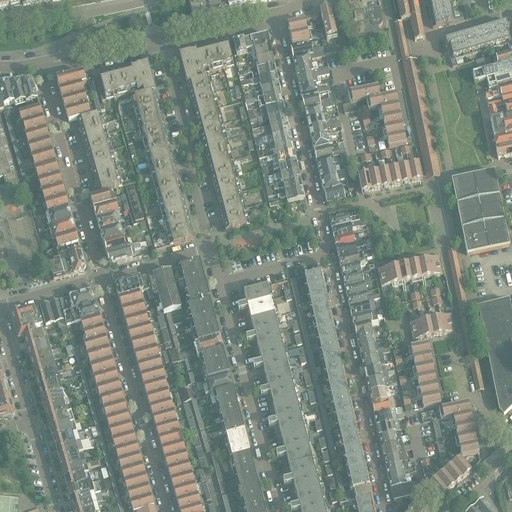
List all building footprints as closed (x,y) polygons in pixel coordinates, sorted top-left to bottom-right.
[(0,0),(0,10),(10,9),(8,0),(0,0)] [(19,0),(8,0),(10,9),(21,7),(19,0)] [(229,10),(226,0),(188,0),(193,19),(211,15),(229,10)] [(255,0),(226,0),(229,10),(256,4),(255,0)] [(380,0),(344,0),(340,1),(351,51),(389,43),(380,0)] [(423,32),(416,0),(396,0),(401,22),(410,20),(415,42),(424,40),(423,32)] [(426,0),(432,30),(455,25),(464,22),(463,19),(455,21),(451,0),(426,0)] [(461,0),(466,20),(470,20),(466,0),(461,0)] [(337,39),(331,10),(320,12),(326,42),(327,41),(326,39),(336,37),(337,39)] [(309,43),(305,22),(305,21),(304,22),(287,25),(288,27),(285,27),(286,29),(288,28),(292,46),(309,43)] [(511,43),(505,21),(455,36),(444,39),(453,68),(457,67),(455,61),(507,45),(509,52),(511,51),(511,43)] [(249,39),(252,49),(270,45),(267,35),(249,39)] [(245,51),(242,41),(233,43),(236,53),(245,51)] [(187,85),(195,116),(219,110),(211,77),(198,81),(197,77),(234,68),(228,44),(196,52),(196,51),(179,56),(187,85)] [(272,55),(270,45),(252,49),(254,59),(272,55)] [(311,45),(291,50),(293,60),(314,55),(324,53),(323,48),(312,51),(311,45)] [(339,46),(326,49),(327,56),(340,53),(339,46)] [(324,53),(314,55),(316,60),(325,58),(325,56),(327,56),(326,49),(323,50),(324,53)] [(495,68),(498,68),(511,63),(511,53),(493,59),(495,68)] [(272,55),(254,59),(255,65),(250,66),(251,70),(256,69),(274,65),(272,55)] [(293,60),(295,69),(311,66),(310,60),(312,60),(312,61),(316,60),(314,55),(293,60)] [(475,62),(479,72),(493,68),(489,57),(475,62)] [(511,73),(511,63),(498,68),(500,72),(491,74),(489,70),(476,74),(473,65),(473,66),(471,66),(475,84),(487,80),(511,73)] [(96,78),(102,102),(143,92),(144,95),(131,99),(139,131),(163,125),(155,94),(156,93),(148,64),(131,69),(96,78)] [(276,75),(274,65),(256,69),(251,70),(248,70),(249,75),(251,74),(253,80),(276,75)] [(295,69),(297,79),(320,74),(319,70),(318,70),(317,65),(311,66),(295,69)] [(249,75),(248,70),(240,72),(242,83),(250,81),(249,75)] [(297,79),(299,89),(315,85),(320,84),(319,79),(329,77),(328,72),(320,74),(297,79)] [(511,83),(511,73),(487,80),(489,90),(511,83)] [(60,92),(82,86),(86,84),(83,74),(59,79),(57,82),(60,92)] [(276,75),(253,80),(250,81),(251,86),(260,84),(261,88),(279,84),(276,75)] [(29,81),(20,82),(26,103),(26,104),(37,101),(32,83),(29,81)] [(15,106),(26,103),(20,82),(8,83),(14,104),(15,106)] [(89,84),(97,116),(102,115),(93,82),(89,84)] [(0,94),(4,107),(14,104),(8,83),(0,84),(0,94)] [(281,94),(279,84),(261,88),(263,98),(281,94)] [(317,90),(315,85),(299,89),(302,98),(331,92),(330,87),(317,90)] [(82,86),(60,92),(63,102),(84,95),(82,86)] [(511,86),(486,94),(487,100),(511,94),(511,86)] [(404,123),(401,123),(396,95),(379,99),(377,88),(350,94),(353,104),(343,106),(345,115),(361,112),(359,103),(369,101),(371,112),(381,110),(389,150),(406,146),(406,145),(408,144),(408,143),(405,143),(402,125),(404,125),(404,123)] [(18,182),(0,117),(0,113),(5,112),(3,107),(4,107),(0,94),(0,179),(3,178),(5,186),(18,182)] [(281,94),(263,98),(254,101),(254,103),(258,102),(258,104),(260,104),(261,109),(283,104),(281,94)] [(489,109),(511,104),(511,94),(487,100),(489,109)] [(84,95),(63,102),(66,112),(87,106),(84,95)] [(302,100),(304,110),(330,104),(329,100),(320,103),(318,97),(302,100)] [(285,113),(283,104),(261,109),(260,109),(263,119),(268,118),(285,113)] [(307,120),(323,117),(327,116),(326,110),(335,108),(334,104),(330,104),(304,110),(307,120)] [(506,117),(511,115),(511,104),(489,109),(491,122),(505,118),(506,117)] [(87,106),(66,112),(68,122),(90,116),(87,106)] [(22,125),(42,119),(39,109),(19,115),(22,125)] [(219,110),(195,116),(204,148),(227,141),(219,110)] [(268,118),(263,119),(257,120),(259,125),(266,123),(266,122),(268,122),(270,127),(287,123),(285,113),(268,118)] [(102,115),(97,116),(91,117),(90,116),(68,122),(69,123),(77,121),(84,143),(108,136),(102,115)] [(307,120),(309,130),(339,123),(338,119),(324,122),(323,117),(307,120)] [(511,117),(507,119),(505,118),(491,122),(495,139),(511,135),(511,117)] [(4,119),(5,122),(20,173),(24,171),(9,118),(4,119)] [(362,119),(364,127),(370,126),(369,118),(362,119)] [(45,130),(42,119),(22,125),(25,136),(45,130)] [(290,132),(287,123),(270,127),(260,129),(261,132),(264,131),(265,138),(272,137),(290,132)] [(309,130),(311,140),(327,136),(326,130),(331,129),(331,130),(333,130),(333,131),(341,129),(339,123),(309,130)] [(147,163),(171,156),(163,125),(139,131),(147,163)] [(28,146),(48,141),(45,130),(25,136),(28,146)] [(290,132),(272,137),(265,138),(262,139),(263,144),(273,141),(274,146),(292,142),(290,132)] [(336,134),(327,136),(311,140),(314,150),(333,145),(331,138),(337,137),(336,134)] [(504,148),(510,147),(511,146),(511,135),(495,139),(497,150),(504,148)] [(84,143),(92,174),(117,167),(108,136),(84,143)] [(366,139),(368,148),(374,146),(373,138),(366,139)] [(51,152),(48,141),(28,146),(31,158),(51,152)] [(227,141),(204,148),(209,168),(233,162),(227,141)] [(294,151),(292,142),(274,146),(269,147),(270,152),(272,151),(273,156),(276,155),(294,151)] [(511,146),(510,147),(504,148),(497,150),(499,160),(511,157),(511,146)] [(314,152),(316,162),(333,158),(346,155),(345,151),(332,154),(330,148),(314,152)] [(294,151),(276,155),(278,165),(296,161),(294,151)] [(55,163),(51,152),(31,158),(34,169),(55,163)] [(153,184),(177,177),(171,156),(147,163),(153,184)] [(369,156),(360,158),(362,164),(370,162),(369,156)] [(316,162),(319,171),(335,168),(333,158),(316,162)] [(298,170),(296,161),(278,165),(273,167),(274,171),(279,170),(281,174),(298,170)] [(233,162),(209,168),(218,200),(241,194),(233,162)] [(35,171),(38,181),(58,176),(55,165),(35,171)] [(404,185),(421,182),(422,182),(419,165),(358,177),(361,194),(362,194),(363,196),(365,196),(364,194),(382,190),(383,192),(385,192),(384,190),(402,186),(403,188),(405,188),(404,185)] [(123,188),(117,167),(92,174),(98,195),(123,188)] [(319,171),(321,181),(346,176),(345,171),(340,172),(339,167),(335,168),(319,171)] [(298,170),(281,174),(273,176),(274,181),(282,180),(283,184),(301,180),(298,170)] [(35,211),(28,184),(24,174),(20,175),(22,180),(31,213),(35,211)] [(510,247),(495,174),(452,183),(467,256),(510,247)] [(321,181),(323,191),(339,187),(338,182),(345,181),(344,180),(350,178),(349,175),(346,176),(321,181)] [(61,187),(58,176),(38,181),(41,193),(61,187)] [(161,215),(185,209),(177,177),(153,184),(161,215)] [(303,189),(301,180),(283,184),(273,187),(274,191),(284,189),(285,193),(303,189)] [(61,187),(41,193),(44,203),(64,197),(61,187)] [(345,200),(342,187),(339,187),(323,191),(326,205),(345,200)] [(126,190),(135,223),(144,220),(135,188),(126,190)] [(305,200),(303,189),(285,193),(277,195),(278,199),(281,198),(281,200),(286,199),(288,204),(305,200)] [(110,201),(108,194),(90,199),(94,211),(116,204),(115,200),(110,201)] [(249,226),(241,194),(218,200),(226,232),(270,221),(269,220),(249,226)] [(44,203),(47,215),(68,209),(64,197),(44,203)] [(116,204),(94,211),(97,221),(119,215),(116,204)] [(71,220),(68,209),(47,215),(51,226),(71,220)] [(156,250),(156,251),(194,241),(194,240),(193,240),(185,209),(161,215),(169,247),(156,250)] [(119,215),(97,221),(100,232),(119,226),(118,221),(121,220),(119,215)] [(330,220),(332,229),(357,223),(357,221),(355,222),(354,219),(349,220),(348,215),(330,220)] [(357,223),(332,229),(336,248),(362,243),(361,240),(359,241),(359,239),(354,240),(352,234),(351,229),(359,227),(360,228),(366,227),(364,221),(357,223)] [(71,222),(48,229),(51,240),(54,239),(75,233),(71,222)] [(103,245),(126,238),(125,234),(123,234),(122,228),(100,234),(103,245)] [(78,245),(75,233),(54,239),(58,250),(78,245)] [(126,238),(103,245),(106,255),(124,250),(122,244),(127,242),(126,238)] [(356,248),(366,246),(365,242),(362,243),(336,248),(340,268),(366,262),(366,260),(364,260),(362,254),(357,255),(356,248)] [(46,254),(47,260),(49,265),(59,262),(64,279),(83,274),(85,270),(78,245),(58,250),(46,254)] [(139,246),(129,249),(124,250),(106,255),(109,265),(112,267),(143,258),(139,246)] [(452,279),(461,278),(458,250),(449,251),(452,279)] [(439,258),(433,260),(428,261),(428,258),(426,259),(426,261),(408,265),(407,263),(406,263),(406,265),(378,271),(381,288),(442,275),(439,258)] [(54,282),(49,265),(47,260),(43,261),(49,284),(54,282)] [(54,282),(64,279),(59,262),(49,265),(54,282)] [(366,264),(366,262),(340,268),(345,287),(370,282),(370,280),(368,280),(367,278),(362,279),(360,268),(365,267),(364,264),(366,264)] [(200,263),(181,268),(184,280),(203,275),(200,263)] [(181,268),(171,271),(176,289),(181,288),(181,291),(186,290),(184,280),(181,268)] [(148,277),(152,290),(153,294),(154,299),(159,315),(181,309),(176,289),(171,271),(148,277)] [(305,278),(307,288),(324,285),(321,274),(305,278)] [(186,290),(187,293),(206,288),(203,275),(184,280),(186,290)] [(116,288),(119,300),(139,294),(144,292),(142,285),(148,284),(146,278),(117,285),(116,288)] [(344,492),(294,280),(290,281),(340,493),(344,492)] [(371,284),(370,282),(345,287),(349,308),(373,302),(380,301),(379,297),(367,299),(364,287),(369,286),(369,284),(371,284)] [(324,285),(307,288),(310,299),(326,295),(324,285)] [(244,293),(247,305),(247,307),(270,301),(267,287),(244,293)] [(210,300),(206,288),(187,293),(190,305),(210,300)] [(88,293),(59,302),(64,321),(65,325),(98,316),(92,295),(88,293)] [(139,294),(119,300),(122,310),(142,304),(139,294)] [(310,299),(312,310),(329,306),(326,295),(310,299)] [(391,306),(400,304),(399,298),(390,300),(391,306)] [(274,315),(270,301),(247,307),(252,325),(265,322),(264,318),(274,315)] [(478,309),(480,319),(499,413),(503,417),(511,408),(511,315),(509,301),(478,309)] [(45,326),(64,321),(59,302),(40,307),(45,326)] [(189,307),(192,320),(213,314),(210,302),(189,307)] [(376,312),(373,302),(349,308),(352,318),(376,312)] [(145,315),(142,304),(122,310),(125,321),(145,315)] [(329,306),(312,310),(314,321),(331,317),(329,306)] [(14,326),(33,320),(37,319),(34,309),(11,315),(14,326)] [(376,312),(352,318),(354,327),(370,324),(378,322),(376,312)] [(195,332),(216,326),(213,314),(192,320),(195,332)] [(145,315),(125,321),(128,332),(150,326),(148,326),(145,315)] [(252,325),(255,338),(278,332),(274,315),(264,318),(265,322),(252,325)] [(161,332),(167,330),(163,316),(157,318),(161,332)] [(451,316),(410,325),(413,342),(424,340),(425,342),(427,342),(426,339),(454,333),(451,316)] [(314,321),(317,332),(334,328),(331,317),(314,321)] [(80,324),(83,334),(102,329),(99,318),(66,327),(66,328),(80,324)] [(19,341),(24,339),(36,336),(33,325),(34,325),(33,320),(14,326),(19,341)] [(371,329),(370,324),(354,327),(356,337),(372,334),(379,332),(378,327),(371,329)] [(153,337),(150,326),(128,332),(131,343),(153,337)] [(220,339),(216,326),(195,332),(198,344),(220,339)] [(334,328),(317,332),(319,342),(336,338),(334,328)] [(102,329),(83,334),(86,344),(83,345),(84,345),(105,339),(102,329)] [(171,344),(168,332),(162,334),(165,346),(171,344)] [(255,338),(256,341),(259,352),(282,346),(278,332),(255,338)] [(381,336),(383,335),(382,332),(379,332),(372,334),(356,337),(356,339),(359,349),(375,346),(374,340),(378,339),(378,337),(381,336)] [(36,336),(24,339),(27,349),(48,343),(45,333),(36,336)] [(156,348),(153,337),(131,343),(134,354),(156,348)] [(338,349),(336,338),(319,342),(322,353),(338,349)] [(105,339),(84,345),(87,356),(108,350),(105,339)] [(198,357),(202,357),(223,351),(220,339),(198,344),(200,350),(196,351),(198,357)] [(48,343),(27,349),(30,359),(51,353),(48,343)] [(411,349),(423,409),(440,406),(440,405),(443,404),(442,402),(440,403),(436,385),(439,384),(438,383),(436,383),(432,365),(434,364),(434,362),(432,363),(428,345),(411,349)] [(282,346),(259,352),(262,365),(285,359),(282,346)] [(361,360),(377,356),(382,355),(384,354),(383,349),(376,351),(375,346),(359,349),(361,360)] [(306,364),(303,348),(297,349),(301,365),(306,364)] [(338,349),(322,353),(324,364),(341,360),(338,349)] [(111,361),(111,360),(108,350),(87,356),(90,367),(111,361)] [(135,356),(138,366),(159,360),(156,350),(135,356)] [(202,357),(205,369),(226,363),(223,351),(202,357)] [(51,353),(30,359),(33,369),(54,363),(51,353)] [(364,371),(380,368),(385,366),(382,355),(377,356),(378,358),(361,361),(364,371)] [(262,365),(266,379),(289,373),(285,359),(262,365)] [(162,371),(159,360),(138,366),(141,377),(162,371)] [(343,370),(341,360),(324,364),(326,374),(343,370)] [(111,361),(90,367),(93,379),(115,373),(111,361)] [(33,369),(36,379),(57,373),(54,363),(33,369)] [(229,375),(226,363),(205,369),(208,381),(229,375)] [(366,381),(388,376),(387,372),(381,373),(380,368),(364,371),(366,381)] [(326,374),(329,385),(346,381),(343,370),(326,374)] [(141,377),(144,387),(165,381),(162,371),(141,377)] [(36,379),(38,389),(59,383),(57,373),(36,379)] [(96,390),(118,384),(115,373),(93,379),(96,390)] [(266,379),(269,392),(293,386),(289,373),(266,379)] [(205,397),(215,395),(233,390),(230,378),(196,386),(198,392),(204,391),(205,397)] [(369,393),(385,389),(390,388),(388,378),(366,383),(369,393)] [(144,387),(147,398),(167,392),(164,382),(166,382),(165,381),(144,387)] [(348,392),(346,381),(329,385),(331,396),(348,392)] [(38,389),(41,399),(62,393),(59,383),(38,389)] [(100,401),(100,400),(121,394),(118,384),(96,390),(100,401)] [(296,400),(293,386),(269,392),(274,410),(287,407),(286,403),(296,400)] [(0,400),(10,398),(7,388),(0,390),(0,400)] [(387,400),(385,389),(369,393),(371,403),(387,400)] [(218,405),(236,400),(233,390),(215,395),(218,405)] [(190,391),(181,394),(183,403),(193,400),(190,391)] [(147,398),(150,408),(170,402),(167,392),(147,398)] [(350,403),(348,392),(331,396),(334,406),(350,403)] [(41,399),(44,409),(65,403),(62,393),(41,399)] [(103,410),(124,405),(121,394),(100,400),(100,401),(103,410)] [(14,414),(10,398),(0,400),(0,407),(1,410),(4,420),(12,418),(14,414)] [(191,401),(200,431),(204,430),(195,400),(191,401)] [(218,405),(220,415),(238,410),(236,400),(218,405)] [(274,410),(278,423),(301,417),(296,400),(286,403),(287,407),(274,410)] [(395,410),(393,400),(371,405),(374,415),(390,412),(395,410)] [(150,408),(153,419),(173,413),(170,402),(150,408)] [(44,409),(47,420),(71,413),(68,403),(65,403),(44,409)] [(353,414),(350,403),(334,406),(336,417),(353,414)] [(460,460),(463,464),(469,459),(468,457),(478,455),(478,454),(480,454),(480,452),(478,452),(474,434),(476,433),(476,432),(473,432),(468,404),(441,410),(443,420),(453,419),(461,458),(460,460)] [(127,415),(124,405),(103,410),(106,421),(127,415)] [(187,419),(192,417),(189,405),(183,406),(187,419)] [(390,412),(374,415),(379,437),(399,432),(406,431),(405,425),(398,427),(397,422),(404,421),(401,409),(390,412)] [(238,410),(220,415),(223,425),(241,420),(238,410)] [(47,420),(50,430),(74,423),(71,413),(47,420)] [(153,419),(156,429),(176,423),(173,413),(153,419)] [(355,424),(353,414),(336,417),(339,428),(355,424)] [(130,425),(127,415),(106,421),(109,431),(130,425)] [(304,431),(301,417),(278,423),(282,441),(295,438),(294,433),(304,431)] [(195,428),(193,419),(187,421),(190,430),(195,428)] [(432,422),(440,458),(446,457),(438,421),(432,422)] [(224,427),(226,437),(244,433),(241,422),(224,427)] [(50,430),(53,440),(77,433),(74,423),(50,430)] [(156,429),(159,439),(179,434),(176,423),(156,429)] [(358,435),(355,424),(339,428),(341,439),(358,435)] [(133,436),(130,425),(109,431),(112,441),(133,436)] [(309,448),(304,431),(294,433),(295,438),(282,441),(286,454),(309,448)] [(206,453),(210,452),(204,432),(200,433),(206,453)] [(404,454),(399,432),(379,437),(383,458),(404,454)] [(53,440),(56,450),(80,443),(77,433),(53,440)] [(244,433),(226,437),(229,447),(247,443),(244,433)] [(182,444),(179,434),(159,439),(162,450),(182,444)] [(341,439),(343,449),(360,446),(358,435),(341,439)] [(112,441),(115,451),(135,446),(133,436),(112,441)] [(201,448),(198,438),(193,440),(195,449),(201,448)] [(56,450),(59,460),(83,453),(80,443),(56,450)] [(162,450),(165,460),(185,454),(182,444),(162,450)] [(229,449),(232,460),(250,455),(247,445),(229,449)] [(135,446),(115,451),(118,462),(138,456),(135,446)] [(343,449),(346,460),(362,456),(360,446),(343,449)] [(286,454),(289,468),(312,462),(309,448),(286,454)] [(204,459),(201,449),(196,451),(199,460),(204,459)] [(59,460),(62,470),(86,463),(83,453),(59,460)] [(210,454),(221,495),(225,494),(215,453),(210,454)] [(165,460),(168,470),(188,464),(185,454),(165,460)] [(409,475),(404,454),(383,458),(388,480),(404,476),(409,475)] [(235,470),(252,465),(250,455),(232,460),(235,470)] [(141,466),(138,456),(118,462),(121,472),(141,466)] [(365,466),(362,456),(346,460),(348,470),(365,466)] [(471,473),(463,464),(460,460),(428,487),(439,500),(441,498),(443,500),(451,493),(450,491),(455,486),(457,488),(460,485),(459,483),(471,473)] [(289,468),(293,481),(316,475),(312,462),(289,468)] [(86,463),(62,470),(65,481),(89,474),(86,463)] [(168,470),(171,481),(191,475),(188,464),(168,470)] [(235,470),(237,480),(255,475),(252,465),(235,470)] [(141,466),(121,472),(124,483),(144,477),(141,466)] [(348,470),(350,480),(367,477),(365,466),(348,470)] [(65,481),(68,491),(92,484),(89,474),(65,481)] [(171,481),(174,491),(194,486),(191,475),(171,481)] [(255,475),(237,480),(240,490),(258,485),(255,475)] [(296,495),(319,489),(316,475),(293,481),(296,495)] [(409,475),(404,476),(388,480),(391,490),(407,486),(406,482),(410,480),(409,475)] [(124,483),(127,493),(147,487),(144,477),(124,483)] [(369,487),(367,477),(350,480),(353,491),(369,487)] [(505,482),(497,489),(502,511),(511,511),(511,510),(510,503),(509,497),(505,482)] [(68,491),(71,501),(95,494),(92,484),(68,491)] [(211,500),(206,484),(202,485),(207,502),(211,500)] [(410,485),(407,486),(391,490),(393,502),(413,497),(410,485)] [(174,491),(177,502),(197,496),(194,486),(174,491)] [(147,487),(127,493),(130,504),(150,498),(147,487)] [(241,504),(244,503),(243,502),(261,498),(258,487),(238,493),(241,504)] [(372,497),(369,487),(353,491),(355,500),(372,497)] [(323,502),(319,489),(296,495),(300,508),(323,502)] [(95,494),(71,501),(74,511),(98,504),(95,494)] [(177,502),(179,511),(180,511),(200,506),(197,496),(177,502)] [(222,497),(225,511),(230,511),(226,496),(222,497)] [(374,506),(372,497),(355,500),(357,510),(374,506)] [(140,511),(153,508),(150,498),(130,504),(132,511),(140,511)] [(247,511),(264,508),(261,498),(243,502),(244,503),(245,511),(247,511)] [(493,511),(483,500),(472,509),(475,511),(493,511)] [(325,511),(323,502),(300,508),(300,511),(325,511)] [(423,511),(416,503),(407,510),(408,511),(423,511)]
